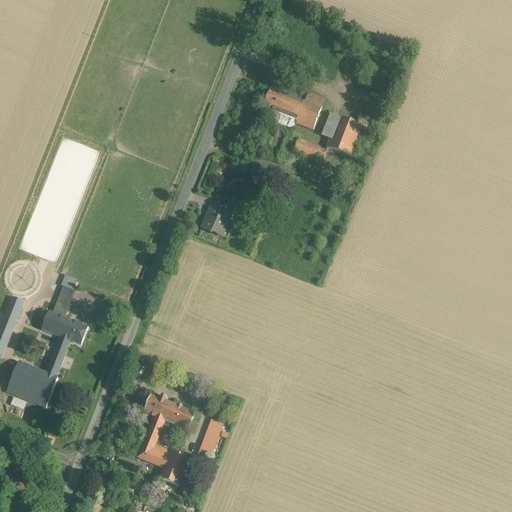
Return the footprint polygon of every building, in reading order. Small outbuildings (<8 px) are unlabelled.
[(292,99),(270,91),(264,109),(272,112),(268,121),(269,121),(293,130),(292,131),(292,132),(295,124),(303,104),(292,100),(292,99)] [(320,111),(303,104),(295,124),(313,131),(322,108),(321,108),(320,111)] [(330,141),(339,118),(339,116),(330,113),(321,137),(330,141)] [(362,127),(339,118),(330,141),(327,149),(350,158),(362,127)] [(308,146),(298,142),(294,152),(304,156),(308,146)] [(322,152),(308,146),(304,156),(318,161),(322,152)] [(326,153),(322,152),(318,161),(322,163),(326,153)] [(236,212),(211,203),(202,227),(226,236),(236,212)] [(54,310),(67,315),(76,291),(63,286),(54,310)] [(12,299),(0,328),(0,357),(2,358),(24,304),(12,299)] [(72,324),(49,315),(42,332),(60,339),(65,341),(72,324)] [(87,330),(72,324),(65,341),(70,343),(80,347),(87,330)] [(48,368),(22,357),(6,394),(46,410),(59,381),(55,379),(70,343),(65,341),(60,339),(48,368)] [(52,355),(53,347),(44,346),(43,354),(52,355)] [(178,408),(150,397),(143,414),(154,418),(150,429),(161,433),(165,423),(188,432),(195,415),(182,409),(182,408),(178,407),(178,408)] [(211,422),(198,456),(210,460),(222,426),(211,422)] [(150,429),(138,459),(148,463),(155,447),(156,444),(161,433),(150,429)] [(171,453),(155,447),(148,463),(164,470),(171,453)] [(189,460),(171,453),(164,470),(160,481),(178,488),(189,460)]
